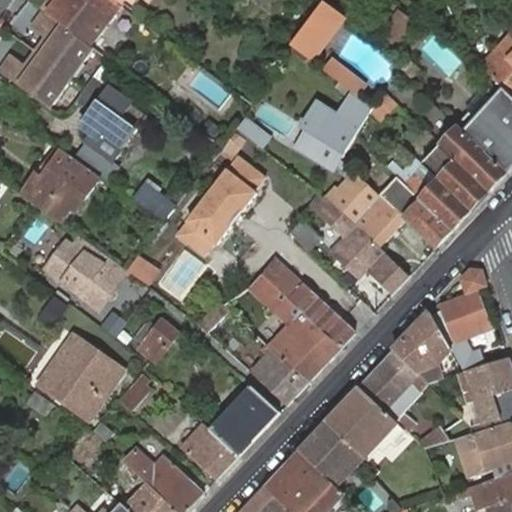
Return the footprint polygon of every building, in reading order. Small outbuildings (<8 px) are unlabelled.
[(61,0),(54,0),(47,12),(65,26),(95,49),(123,7),(120,4),(114,0),(64,0),(63,1),(61,0)] [(129,0),(126,5),(134,11),(141,0),(129,0)] [(292,48),(310,61),(341,15),(322,3),(292,48)] [(65,26),(47,13),(37,27),(53,40),(65,26)] [(73,80),(95,49),(65,26),(42,57),(59,69),(73,80)] [(511,37),(483,68),(504,89),(511,96),(511,94),(511,37)] [(51,110),(73,80),(59,69),(42,57),(31,73),(21,87),(51,110)] [(3,74),(21,87),(31,73),(14,60),(3,74)] [(109,113),(98,129),(88,143),(116,163),(148,116),(110,88),(98,105),(109,113)] [(478,145),(508,174),(511,169),(511,96),(504,89),(464,132),(478,145)] [(375,108),(352,94),(339,114),(317,101),(300,130),(305,133),(295,150),(334,174),(375,108)] [(87,121),(98,129),(109,113),(98,105),(87,121)] [(490,193),(508,174),(478,145),(464,132),(460,128),(442,147),(444,149),(459,164),(490,193)] [(58,147),(38,175),(44,180),(57,161),(64,151),(58,147)] [(472,212),(490,193),(459,164),(444,149),(442,147),(424,166),(441,182),(472,212)] [(38,175),(23,196),(64,224),(74,210),(79,213),(96,188),(103,178),(64,151),(57,161),(44,180),(38,175)] [(241,208),(246,211),(259,192),(258,191),(268,177),(241,156),(181,235),(208,256),(218,242),(220,244),(235,225),(230,222),(241,208)] [(441,182),(424,166),(416,175),(411,179),(407,175),(407,174),(394,161),(388,167),(406,185),(424,201),(454,231),(472,212),(441,182)] [(336,189),(327,199),(331,202),(381,249),(406,221),(405,220),(370,186),(356,174),(347,183),(365,200),(357,209),(339,192),(336,189)] [(437,250),(454,231),(424,201),(406,185),(398,193),(394,197),(389,192),(376,180),(370,186),(405,220),(406,221),(437,250)] [(389,192),(394,197),(398,193),(406,185),(401,180),(389,192)] [(365,200),(347,183),(339,192),(357,209),(365,200)] [(158,198),(149,211),(166,222),(175,210),(158,198)] [(386,254),(381,249),(331,202),(321,213),(346,237),(331,253),(356,276),(376,254),(381,258),(373,267),(383,276),(377,281),(393,296),(411,277),(391,259),(386,254)] [(235,225),(246,211),(241,208),(230,222),(235,225)] [(303,222),(292,235),(310,252),(322,240),(303,222)] [(129,271),(83,238),(76,248),(87,256),(66,283),(101,310),(125,279),(123,278),(129,271)] [(157,286),(184,303),(208,266),(181,249),(157,286)] [(376,254),(356,276),(361,280),(373,267),(381,258),(376,254)] [(134,259),(127,278),(152,287),(159,268),(134,259)] [(289,299),(304,313),(342,349),(357,334),(276,260),(275,260),(264,275),(289,299)] [(472,272),(463,281),(468,294),(487,287),(483,272),(472,272)] [(264,275),(252,288),(277,311),(289,299),(264,275)] [(448,318),(437,323),(449,343),(457,339),(458,343),(492,328),(479,294),(444,308),(448,318)] [(53,328),(67,307),(54,298),(39,318),(53,328)] [(202,320),(198,324),(209,335),(232,312),(227,307),(217,310),(202,320)] [(270,348),(274,352),(308,385),(342,349),(304,313),(270,348)] [(109,314),(101,331),(116,339),(125,321),(109,314)] [(432,314),(396,352),(417,373),(429,385),(436,383),(424,371),(439,367),(440,366),(453,351),(449,343),(437,323),(432,314)] [(146,343),(141,350),(157,362),(179,332),(163,320),(158,327),(154,323),(148,325),(138,338),(146,343)] [(56,377),(82,341),(75,335),(39,385),(47,391),(66,403),(75,390),(56,377)] [(82,341),(56,377),(75,390),(66,403),(91,421),(126,371),(82,341)] [(274,352),(253,374),(289,406),(308,385),(274,352)] [(396,352),(361,388),(399,424),(407,431),(410,433),(417,426),(404,415),(408,411),(398,402),(411,387),(421,396),(431,386),(429,385),(417,373),(396,352)] [(463,421),(446,432),(445,433),(452,442),(477,434),(511,422),(511,364),(510,360),(486,367),(475,371),(466,374),(459,375),(469,405),(477,402),(484,423),(472,428),(465,420),(463,421)] [(424,371),(436,383),(443,380),(439,367),(424,371)] [(123,400),(134,411),(153,389),(147,384),(151,379),(145,375),(123,400)] [(285,415),(253,387),(213,432),(244,460),(285,415)] [(398,402),(408,411),(421,396),(411,387),(398,402)] [(361,388),(329,423),(360,455),(366,459),(399,424),(361,388)] [(55,405),(37,392),(30,403),(48,416),(55,405)] [(469,405),(452,410),(463,421),(465,420),(472,428),(484,423),(477,402),(469,405)] [(511,422),(459,440),(463,450),(470,447),(479,474),(497,469),(500,479),(511,475),(511,422)] [(329,423),(301,452),(334,483),(360,455),(329,423)] [(105,424),(97,432),(107,442),(115,434),(105,424)] [(399,424),(366,459),(370,463),(380,452),(384,456),(407,431),(399,424)] [(213,432),(205,425),(183,449),(218,481),(240,457),(213,432)] [(443,428),(422,444),(428,450),(452,442),(445,433),(446,432),(443,428)] [(138,450),(126,463),(140,476),(150,485),(179,511),(189,511),(206,494),(167,457),(157,467),(138,450)] [(301,452),(267,489),(291,511),(317,511),(325,503),(332,510),(347,496),(334,483),(301,452)] [(511,475),(500,479),(459,493),(462,500),(475,495),(479,511),(482,511),(489,509),(502,505),(511,502),(511,475)] [(49,487),(44,482),(40,486),(45,491),(49,487)] [(361,493),(371,511),(389,501),(379,483),(361,493)] [(30,484),(13,501),(21,508),(24,511),(26,511),(43,495),(30,484)] [(127,509),(130,511),(179,511),(150,485),(127,509)] [(291,511),(267,489),(244,511),(291,511)] [(511,511),(511,502),(502,505),(504,511),(511,511)] [(317,511),(330,511),(332,510),(325,503),(317,511)]
